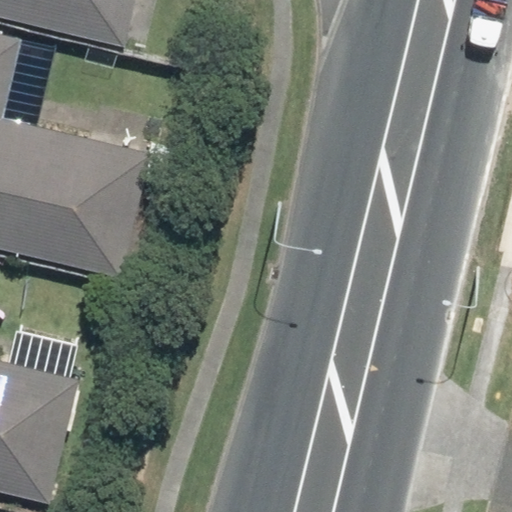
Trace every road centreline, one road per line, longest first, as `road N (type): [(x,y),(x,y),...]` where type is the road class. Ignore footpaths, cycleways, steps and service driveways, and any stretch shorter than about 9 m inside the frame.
road 1 (secondary): [(427,134),(334,511)]
road 2 (secondary): [(427,134),(358,0)]
road 3 (secondary): [(459,0),(427,134)]
